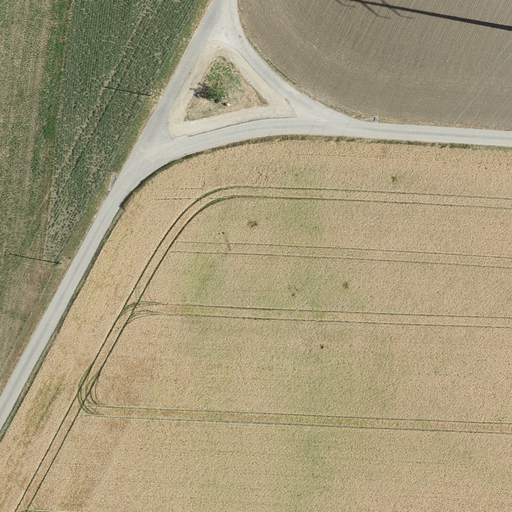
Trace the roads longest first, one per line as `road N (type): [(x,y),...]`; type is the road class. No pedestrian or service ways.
road 1 (track): [(0,416),(122,192),(155,159),(160,116),(223,0)]
road 2 (track): [(212,21),(311,127),(511,137)]
road 3 (track): [(311,127),(229,133),(155,159)]
